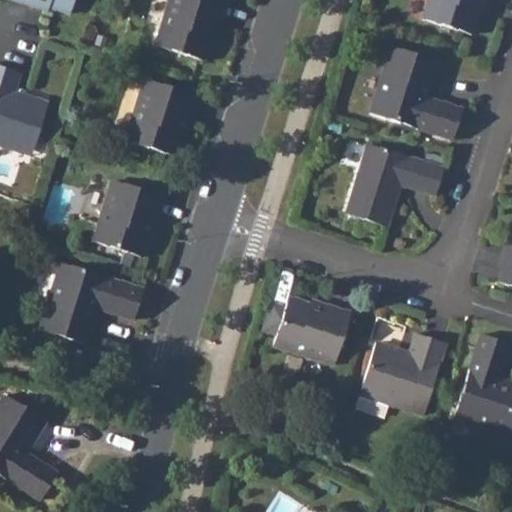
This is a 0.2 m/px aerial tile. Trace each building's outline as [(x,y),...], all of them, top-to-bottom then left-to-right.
[(73,0),(14,0),(32,5),(33,2),(48,7),(69,13),(73,0)] [(226,1),(224,0),(168,0),(155,45),(204,61),(210,39),(215,24),(219,25),(226,1)] [(428,0),(422,19),(471,35),(478,13),(482,0),(428,0)] [(32,5),(46,10),(48,7),(33,2),(32,5)] [(214,40),(219,25),(215,24),(210,39),(214,40)] [(438,61),(391,47),(369,113),(452,140),(462,109),(427,98),(438,61)] [(20,72),(0,66),(0,145),(1,146),(4,138),(33,148),(47,103),(13,91),(20,72)] [(196,96),(144,79),(124,140),(173,156),(180,134),(185,119),(188,120),(196,96)] [(33,148),(4,138),(1,146),(31,155),(33,148)] [(443,168),(367,144),(345,213),(386,227),(400,184),(435,195),(443,168)] [(166,191),(113,175),(94,236),(143,251),(150,229),(155,215),(158,216),(166,191)] [(154,230),(158,216),(155,215),(150,229),(154,230)] [(511,223),(506,242),(510,244),(503,267),(498,282),(511,285),(511,223)] [(506,242),(499,266),(503,267),(510,244),(506,242)] [(143,289),(60,262),(39,329),(86,344),(98,308),(133,320),(143,289)] [(310,304),(288,297),(285,307),(276,335),(272,346),(334,365),(350,312),(326,305),(325,308),(310,304)] [(310,304),(325,308),(326,305),(311,300),(310,304)] [(276,335),(285,307),(271,302),(262,331),(276,335)] [(409,352),(375,342),(361,387),(390,396),(388,404),(423,415),(446,343),(415,333),(409,352)] [(510,344),(490,337),(479,334),(453,417),(511,435),(511,382),(499,379),(510,344)] [(356,402),(385,411),(388,404),(390,396),(361,387),(356,402)] [(46,421),(3,395),(0,399),(0,475),(40,500),(57,473),(26,453),(46,421)]
